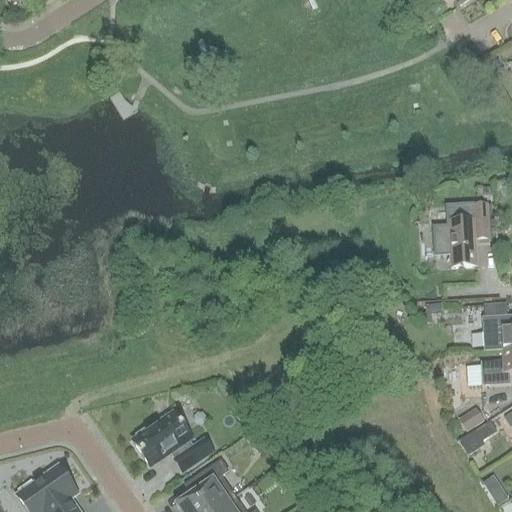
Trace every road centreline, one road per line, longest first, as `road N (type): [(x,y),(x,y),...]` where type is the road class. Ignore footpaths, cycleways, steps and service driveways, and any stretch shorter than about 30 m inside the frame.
road 1 (track): [(74,426),(68,416),(75,402),(240,355)]
road 2 (residential): [(133,511),(74,426),(0,444)]
